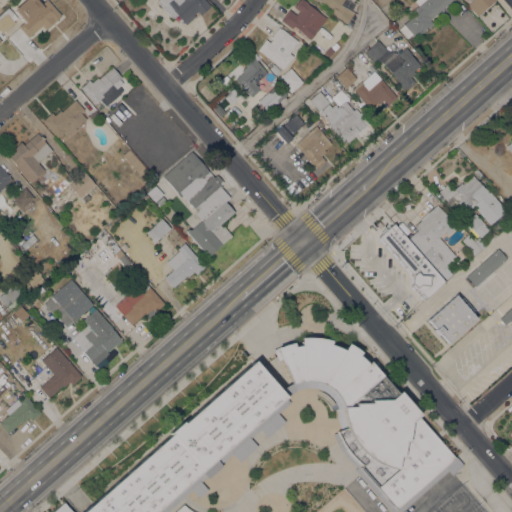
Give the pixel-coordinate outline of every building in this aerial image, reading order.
[(47,0),(60,15),(55,20),(44,30),(41,26),(28,37),(18,26),(23,21),(14,11),(15,10),(14,9),(24,0),(37,0),(41,4),(45,0),(47,0)] [(205,0),(210,6),(201,14),(197,10),(194,14),(195,16),(186,24),(178,15),(172,19),(156,0),(205,0)] [(280,20),(289,9),(296,14),(299,10),(294,7),(296,4),(295,4),(298,0),(305,0),(308,2),(307,3),(321,13),(320,14),(325,18),(310,39),(302,34),(303,33),(293,26),(292,28),(280,20)] [(343,0),(341,3),(354,12),(346,23),(330,11),(332,9),(319,0),(343,0)] [(451,0),(429,19),(433,23),(420,34),(418,32),(414,36),(412,33),(406,38),(398,29),(404,24),(403,24),(416,13),(413,9),(418,5),(414,0),(451,0)] [(470,0),(493,0),(477,16),(466,4),(470,0)] [(0,13),(8,7),(16,17),(13,20),(15,22),(4,31),(2,32),(0,29),(0,13)] [(298,41),(289,52),(293,55),(282,69),(257,49),(265,38),(270,42),(272,38),(270,37),(278,27),(280,28),(281,28),(298,41)] [(405,46),(411,53),(410,54),(420,65),(416,68),(417,70),(410,76),(415,81),(405,89),(404,88),(402,89),(398,84),(400,83),(384,64),(376,58),(373,61),(365,51),(378,40),(386,49),(396,52),(397,53),(405,46)] [(335,42),(339,46),(334,50),(330,46),(335,42)] [(329,46),(334,51),(329,56),(324,51),(329,46)] [(258,58),(256,60),(267,72),(254,82),(260,89),(251,96),(235,78),(243,72),(241,70),(246,66),(241,61),(250,53),(252,55),(254,53),(255,52),(259,57),(258,58)] [(269,67),(274,63),(280,70),(275,74),(269,67)] [(122,82),(115,88),(119,93),(109,102),(102,94),(100,96),(101,97),(94,103),(80,88),(86,82),(86,81),(89,79),(91,82),(97,77),(98,79),(112,66),(121,76),(119,78),(122,82)] [(356,78),(346,87),(337,77),(335,78),(333,76),(336,73),(337,74),(346,66),(356,78)] [(302,82),(290,92),(278,78),(290,67),(302,82)] [(396,96),(387,104),(383,99),(378,103),(376,102),(369,108),(366,105),(362,109),(355,101),(357,100),(359,103),(362,100),(352,88),(361,80),(362,81),(373,71),(396,96)] [(220,80),(225,75),(230,80),(225,85),(220,80)] [(286,94),(277,102),(266,111),(257,100),(277,84),(286,94)] [(319,111),(328,103),(331,107),(334,104),(337,106),(338,106),(330,97),(340,88),(348,98),(345,100),(360,118),(354,123),(355,125),(349,130),(354,135),(345,143),(328,124),(330,123),(322,114),(319,111)] [(329,101),(318,111),(309,100),(319,91),(329,101)] [(222,93),(225,97),(219,101),(216,98),(222,93)] [(75,99),(84,109),(80,112),(86,118),(66,135),(63,131),(57,137),(42,120),(51,112),(54,115),(60,110),(61,111),(75,99)] [(95,110),(100,115),(93,121),(88,116),(95,110)] [(260,113),(263,117),(258,122),(254,118),(260,113)] [(275,131),(296,113),(303,122),(289,134),(292,137),(285,143),(275,131)] [(308,132),(316,125),(322,132),(321,133),(323,135),(325,133),(328,137),(326,139),(330,144),(324,149),(326,151),(321,155),(325,160),(323,162),(319,167),(318,166),(316,168),(294,144),(308,132)] [(37,162),(44,169),(30,181),(5,153),(11,147),(12,148),(20,141),(23,145),(37,133),(51,149),(37,162)] [(148,171),(142,177),(122,154),(128,149),(137,159),(148,171)] [(201,220),(195,213),(197,211),(186,198),(200,185),(197,181),(180,196),(163,177),(192,151),(212,174),(215,172),(222,180),(219,183),(222,186),(221,187),(230,196),(225,201),(234,211),(221,223),(232,235),(229,238),(228,237),(208,255),(185,230),(187,228),(188,229),(189,228),(190,229),(193,227),(201,220)] [(0,165),(12,179),(0,189),(0,165)] [(83,172),(94,185),(79,197),(69,185),(83,172)] [(489,224),(474,207),(475,206),(474,205),(466,212),(457,202),(452,206),(438,191),(446,183),(452,190),(461,182),(462,184),(472,175),(484,188),(485,188),(488,191),(488,190),(505,209),(490,223),(489,224)] [(24,187),(33,197),(21,208),(19,205),(17,206),(13,201),(14,200),(12,197),(24,187)] [(166,201),(161,206),(150,195),(156,190),(166,201)] [(87,193),(90,197),(85,201),(82,198),(87,193)] [(451,273),(423,299),(422,297),(420,299),(417,296),(419,295),(413,288),(412,290),(410,287),(411,286),(409,284),(411,282),(412,275),(410,273),(409,274),(403,267),(404,266),(403,265),(402,266),(397,260),(398,259),(397,257),(395,258),(390,253),(391,252),(390,250),(389,251),(384,245),(385,244),(384,243),(382,244),(377,238),(379,237),(377,235),(392,222),(407,238),(417,230),(414,226),(421,220),(419,218),(427,211),(428,212),(436,204),(456,226),(447,234),(445,231),(438,237),(455,255),(448,262),(450,263),(446,267),(451,273)] [(468,224),(465,221),(475,213),(489,229),(479,237),(468,224)] [(149,236),(148,237),(144,234),(146,232),(145,232),(155,223),(160,218),(169,229),(154,242),(149,236)] [(488,243),(485,239),(493,232),(496,235),(488,243)] [(32,234),(36,239),(25,249),(20,244),(32,234)] [(480,249),(473,255),(470,251),(461,239),(467,234),(473,241),(480,249)] [(478,237),(485,245),(481,249),(480,249),(473,241),(478,237)] [(166,261),(178,250),(177,248),(184,242),(205,266),(198,272),(199,272),(197,274),(193,271),(188,276),(186,274),(173,287),(164,276),(172,269),(166,261)] [(497,248),(506,258),(474,286),(465,275),(497,248)] [(130,262),(126,266),(119,257),(123,254),(130,262)] [(44,279),(34,288),(25,278),(35,269),(41,276),(44,279)] [(144,312),(131,324),(114,305),(137,285),(133,281),(140,276),(164,303),(148,316),(146,313),(144,312)] [(93,304),(73,321),(73,320),(64,327),(57,319),(61,315),(55,309),(51,312),(43,303),(52,296),(51,295),(70,278),(93,304)] [(24,297),(10,309),(7,305),(6,306),(0,298),(0,294),(13,283),(22,292),(21,293),(24,297)] [(27,308),(23,303),(34,294),(38,299),(27,308)] [(447,342),(440,333),(439,334),(434,328),(435,327),(427,319),(455,294),(475,317),(447,342)] [(511,323),(509,320),(504,325),(499,318),(503,314),(503,313),(511,305),(511,323)] [(111,326),(110,326),(122,340),(116,345),(115,344),(107,351),(104,348),(100,352),(104,357),(95,365),(72,338),(80,332),(79,331),(87,324),(83,319),(95,308),(111,326)] [(393,511),(354,469),(356,467),(353,464),(347,458),(344,454),(342,451),(338,446),(336,441),(332,433),(336,432),(336,431),(347,426),(346,425),(344,419),(343,412),(342,408),(330,409),(329,405),(334,403),(331,398),(328,394),(324,391),(319,389),(313,387),(308,386),(303,387),(297,389),(292,391),(288,394),(286,396),(290,402),(277,413),(284,421),(267,436),(260,429),(250,437),(257,445),(239,461),(232,453),(220,463),(222,465),(207,478),(206,476),(200,481),(207,489),(198,497),(191,489),(165,511),(50,511),(63,501),(73,511),(81,511),(170,434),(169,432),(181,421),(183,422),(254,360),(280,390),(284,387),(287,385),(290,383),(292,382),(284,363),(283,363),(281,359),(278,360),(273,349),(276,348),(276,347),(280,345),(287,343),(291,342),(293,341),(294,345),(300,344),(300,337),(303,336),(309,336),(315,337),(323,338),(329,339),(331,340),(330,343),(339,347),(344,349),(347,342),(350,344),(355,347),(361,351),(358,354),(363,358),(367,363),(369,360),(382,374),(381,375),(397,392),(399,390),(420,413),(417,416),(454,457),(455,456),(463,464),(452,474),(447,469),(399,511),(393,511)] [(53,374),(40,359),(41,359),(38,356),(42,353),(45,356),(56,346),(81,376),(72,384),(69,381),(63,386),(62,385),(48,397),(39,386),(47,379),(53,374)] [(0,421),(9,413),(6,410),(18,399),(19,401),(25,395),(40,412),(31,420),(30,419),(26,423),(23,421),(22,422),(21,420),(7,433),(0,425),(0,421)] [(173,511),(183,503),(188,508),(194,511),(173,511)]
